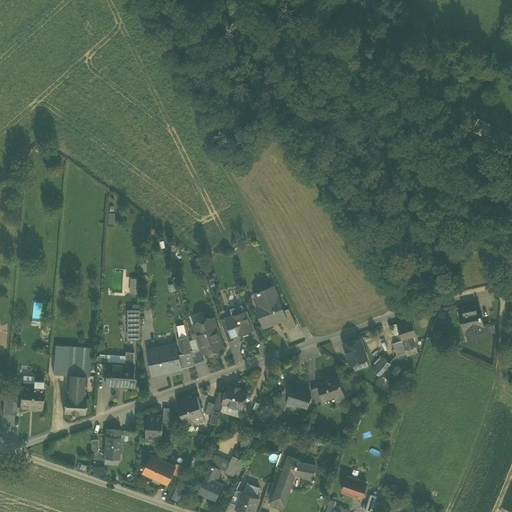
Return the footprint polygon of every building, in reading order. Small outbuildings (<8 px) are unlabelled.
[(477,135),(504,148),(510,137),(483,124),(477,135)] [(139,278),(130,278),(130,293),(139,293),(139,278)] [(257,308),(264,326),(280,320),(286,318),(283,311),(278,298),(277,298),(273,287),(261,292),(260,291),(257,292),(258,293),(260,293),(265,305),(257,308)] [(233,315),(245,310),(243,304),(231,308),(233,315)] [(471,328),(474,339),(485,337),(483,325),(483,324),(480,307),(460,311),(463,329),(467,328),(471,328)] [(280,320),(285,331),(297,325),(289,308),(283,311),(286,318),(280,320)] [(130,310),(130,340),(140,340),(140,310),(130,310)] [(233,315),(239,334),(252,330),(245,310),(233,315)] [(233,336),(239,334),(233,315),(226,317),(227,318),(232,336),(233,336)] [(210,353),(211,354),(218,352),(218,351),(217,348),(222,347),(223,345),(214,318),(212,317),(195,323),(194,324),(198,337),(202,347),(203,353),(204,353),(209,351),(210,353)] [(221,320),(228,342),(235,340),(233,336),(232,336),(227,318),(221,320)] [(416,334),(412,318),(397,323),(400,333),(402,338),(413,335),(416,334)] [(394,335),(400,333),(397,323),(391,325),(394,335)] [(483,325),(485,337),(492,336),(489,323),(483,324),(483,325)] [(194,365),(191,351),(186,329),(185,330),(178,331),(177,332),(182,354),(178,354),(181,368),(182,368),(194,365)] [(405,349),(416,346),(413,335),(402,338),(402,340),(405,349)] [(202,347),(198,337),(190,340),(193,350),(202,347)] [(344,344),(351,363),(352,363),(366,358),(360,339),(344,344)] [(397,357),(407,354),(405,349),(402,340),(393,343),(397,357)] [(148,350),(153,374),(181,368),(178,354),(176,343),(148,350)] [(53,374),(66,374),(68,346),(55,345),(53,374)] [(77,375),(89,375),(91,347),(68,346),(66,374),(67,375),(77,375)] [(416,346),(405,349),(407,354),(407,356),(418,352),(416,346)] [(193,350),(191,351),(194,365),(206,361),(204,353),(203,353),(202,347),(193,350)] [(125,355),(124,363),(134,364),(134,352),(125,351),(125,355)] [(124,363),(125,355),(107,354),(107,356),(106,362),(124,363)] [(95,373),(106,374),(106,362),(107,356),(97,356),(95,373)] [(372,369),(379,375),(390,363),(383,357),(372,369)] [(368,365),(366,358),(352,363),(355,369),(368,365)] [(133,386),(134,364),(124,363),(106,362),(106,374),(105,384),(133,386)] [(23,374),(23,383),(33,384),(34,379),(34,375),(23,374)] [(67,375),(66,394),(84,395),(86,376),(77,375),(67,375)] [(318,386),(322,399),(335,394),(344,392),(339,377),(317,384),(318,386)] [(410,380),(400,378),(399,385),(409,387),(410,380)] [(19,407),(41,408),(43,384),(33,384),(23,383),(21,383),(19,407)] [(290,393),(292,384),(287,383),(283,390),(290,393)] [(298,404),(307,407),(311,395),(308,394),(310,390),(292,384),(290,393),(287,401),(288,401),(289,399),(296,401),(296,403),(298,404)] [(241,408),(242,408),(247,392),(239,389),(239,388),(233,386),(233,387),(228,386),(225,393),(223,402),(224,402),(241,408)] [(312,391),(315,401),(322,399),(318,386),(311,389),(312,391)] [(275,407),(285,410),(286,406),(288,401),(287,401),(290,393),(283,390),(275,407)] [(219,391),(215,404),(214,409),(220,411),(221,411),(224,402),(223,402),(225,393),(219,391)] [(346,398),(344,392),(335,394),(338,401),(346,398)] [(2,413),(16,414),(17,396),(4,394),(2,413)] [(86,395),(84,395),(66,394),(64,394),(63,412),(85,413),(86,395)] [(177,404),(185,426),(193,424),(191,418),(203,413),(197,397),(177,404)] [(288,401),(286,406),(296,409),(298,404),(296,403),(288,401)] [(212,414),(214,409),(215,404),(209,402),(205,412),(212,414)] [(238,416),(241,408),(224,402),(221,411),(238,416)] [(216,424),(220,411),(214,409),(212,414),(209,422),(216,424)] [(146,436),(162,437),(163,422),(163,415),(148,414),(146,436)] [(196,433),(193,424),(185,426),(187,431),(196,433)] [(138,431),(120,430),(120,436),(119,440),(138,439),(138,431)] [(106,435),(105,456),(118,457),(119,440),(120,436),(106,435)] [(90,453),(97,453),(98,440),(91,439),(90,453)] [(212,464),(217,465),(220,456),(216,454),(212,464)] [(230,460),(229,463),(233,464),(230,470),(235,472),(241,457),(232,454),(230,460)] [(118,464),(118,457),(105,456),(104,464),(118,464)] [(230,460),(220,456),(217,465),(221,467),(221,468),(226,470),(226,469),(229,463),(230,460)] [(271,505),(283,509),(291,487),(289,486),(294,473),(304,476),(304,472),(313,474),(314,474),(316,465),(300,462),(300,460),(288,456),(278,483),(281,484),(277,495),(275,494),(271,505)] [(160,479),(167,483),(172,472),(175,466),(153,457),(146,473),(154,477),(154,478),(160,480),(160,479)] [(245,459),(241,457),(235,472),(234,474),(239,476),(245,459)] [(176,463),(175,466),(172,472),(178,475),(182,465),(176,463)] [(201,494),(217,500),(224,481),(217,478),(221,468),(221,467),(217,465),(212,464),(201,494)] [(103,467),(93,466),(92,474),(103,475),(103,467)] [(342,491),(362,497),(367,483),(347,476),(342,491)] [(256,497),(260,487),(247,482),(244,492),(256,497)] [(184,488),(177,485),(172,498),(179,501),(184,488)] [(230,502),(237,505),(242,492),(236,490),(230,502)] [(236,508),(248,511),(253,511),(259,498),(256,497),(244,492),(242,491),(242,492),(237,505),(236,508)] [(366,511),(371,511),(377,496),(371,495),(366,511)] [(331,500),(326,511),(331,511),(332,509),(340,511),(349,511),(350,511),(335,505),(336,502),(331,500)]
